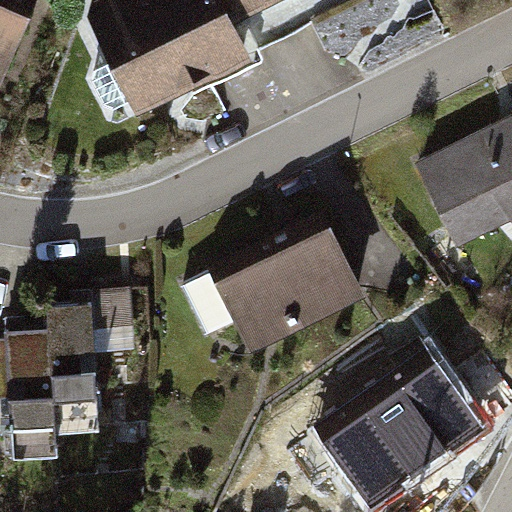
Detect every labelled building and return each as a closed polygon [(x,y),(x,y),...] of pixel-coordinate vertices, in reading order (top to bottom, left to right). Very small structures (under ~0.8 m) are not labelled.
[(0,0),(0,85),(34,0),(0,0)] [(221,29),(234,23),(223,0),(110,0),(107,2),(129,48),(124,61),(97,74),(93,85),(104,110),(115,113),(142,100),(155,106),(238,67),(221,29)] [(223,0),(234,23),(282,0),(223,0)] [(511,123),(422,167),(462,252),(511,227),(511,123)] [(360,300),(324,225),(176,295),(198,341),(241,321),(254,350),(360,300)] [(94,308),(52,311),(60,438),(103,435),(94,308)] [(52,333),(9,336),(10,342),(14,401),(18,463),(60,460),(52,333)] [(0,402),(14,401),(10,342),(0,342),(0,402)] [(430,360),(329,431),(380,503),(481,431),(430,360)]
